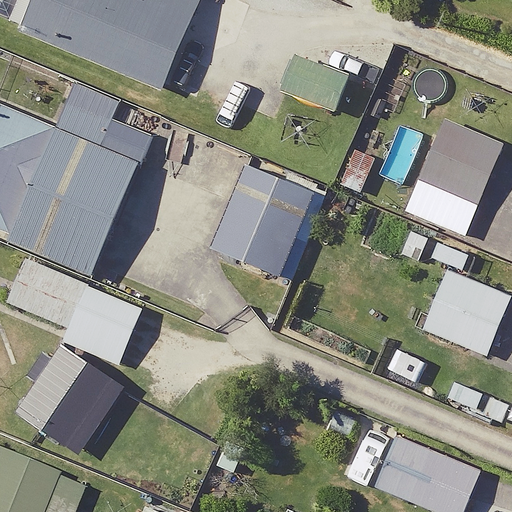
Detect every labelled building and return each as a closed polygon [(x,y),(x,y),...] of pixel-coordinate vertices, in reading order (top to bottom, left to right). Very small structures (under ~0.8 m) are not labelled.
[(208,0),(21,0),(9,31),(169,96),(208,0)] [(357,86),(302,66),(289,100),(344,120),(357,86)] [(63,136),(0,108),(0,234),(102,279),(161,143),(76,106),(63,136)] [(508,154),(451,129),(412,218),(469,243),(508,154)] [(329,206),(254,175),(220,256),(294,288),(329,206)] [(150,317),(33,266),(15,308),(75,335),(69,346),(126,371),(150,317)] [(511,316),(511,300),(454,278),(430,336),(494,362),(511,316)] [(473,511),(487,479),(400,444),(381,492),(429,511),(473,511)] [(76,511),(84,494),(5,462),(0,474),(0,511),(76,511)]
